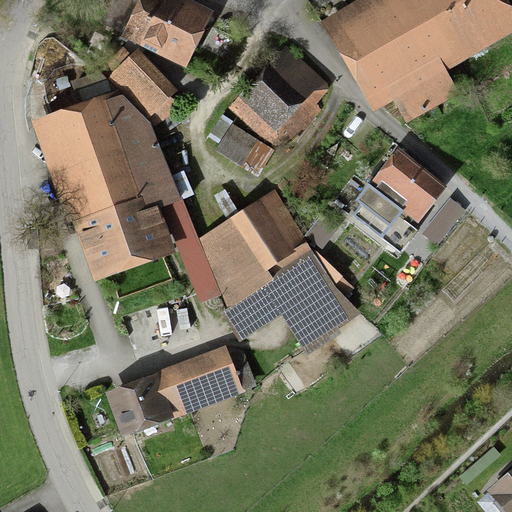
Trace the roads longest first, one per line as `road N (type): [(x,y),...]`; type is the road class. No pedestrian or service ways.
road 1 (residential): [(90,511),(32,390),(0,108)]
road 2 (track): [(251,0),(239,63),(196,133),(211,171),(245,185),(278,170),(348,83)]
